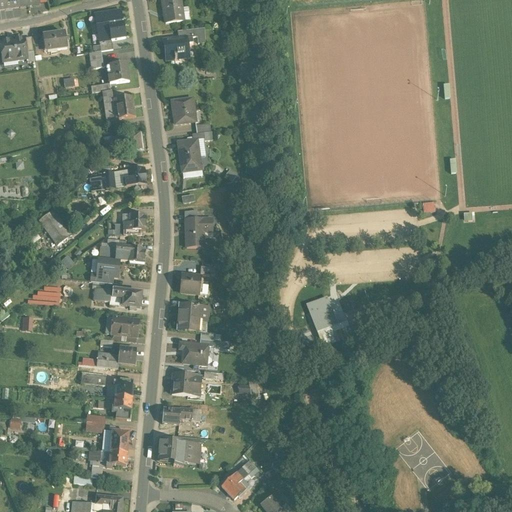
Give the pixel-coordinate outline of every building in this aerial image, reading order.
[(0,0),(0,11),(20,8),(20,9),(21,9),(21,8),(19,0),(0,0)] [(180,0),(173,0),(162,2),(166,24),(184,21),(180,0)] [(95,18),(99,44),(111,42),(126,39),(121,13),(107,15),(95,18)] [(204,29),(177,32),(178,39),(184,39),(185,44),(193,43),(192,38),(193,38),(197,38),(198,44),(205,43),(204,29)] [(65,35),(45,38),(48,54),(68,51),(65,35)] [(31,39),(24,41),(26,55),(33,54),(31,39)] [(178,39),(163,42),(166,62),(174,61),(174,62),(176,61),(187,59),(185,44),(184,39),(178,39)] [(24,41),(0,44),(3,63),(16,61),(16,62),(27,60),(26,55),(24,41)] [(111,42),(99,44),(101,54),(113,52),(111,42)] [(126,65),(110,67),(112,78),(109,79),(110,86),(129,83),(126,65)] [(75,80),(64,80),(65,89),(75,88),(75,80)] [(132,99),(113,102),(114,109),(116,109),(118,121),(135,119),(132,99)] [(192,100),(172,103),(175,126),(196,123),(192,100)] [(113,102),(106,103),(107,110),(114,109),(113,102)] [(208,125),(196,127),(197,135),(205,134),(209,133),(208,125)] [(140,135),(125,137),(126,145),(127,153),(129,153),(129,156),(134,155),(134,152),(142,151),(140,135)] [(125,137),(115,139),(116,146),(126,145),(125,137)] [(193,142),(181,143),(182,148),(178,149),(181,172),(201,169),(198,141),(197,141),(193,142)] [(129,182),(123,182),(124,190),(133,189),(133,192),(140,191),(140,188),(146,187),(144,171),(128,173),(129,182)] [(114,175),(102,177),(103,184),(104,192),(115,191),(114,175)] [(104,199),(97,202),(103,216),(110,214),(104,199)] [(423,214),(436,213),(435,203),(423,204),(423,214)] [(197,212),(185,214),(185,222),(186,222),(186,221),(197,221),(197,212)] [(463,214),(464,223),(475,222),(474,214),(463,214)] [(54,215),(40,224),(55,247),(69,237),(54,215)] [(146,218),(129,218),(129,226),(124,226),(123,227),(123,234),(133,234),(133,238),(140,238),(140,234),(145,234),(146,218)] [(197,221),(186,221),(186,222),(187,250),(204,250),(204,234),(213,234),(213,221),(203,222),(203,221),(197,221)] [(123,227),(115,227),(115,238),(123,239),(123,234),(123,227)] [(120,244),(108,242),(107,251),(108,251),(116,251),(116,249),(119,249),(120,244)] [(119,249),(116,249),(116,251),(115,256),(116,256),(115,264),(119,264),(127,265),(129,251),(129,250),(119,249)] [(116,251),(108,251),(106,263),(115,264),(116,256),(115,256),(116,251)] [(129,251),(127,265),(144,266),(145,252),(129,251)] [(100,262),(99,262),(97,278),(97,279),(112,281),(117,281),(119,264),(115,264),(106,263),(100,262)] [(200,279),(183,277),(181,295),(199,297),(200,279)] [(112,281),(97,279),(97,278),(91,278),(91,285),(112,287),(112,281)] [(32,307),(61,308),(61,290),(44,289),(44,294),(38,294),(38,298),(32,298),(32,307)] [(111,293),(96,291),(94,303),(105,304),(110,305),(111,293)] [(141,296),(124,294),(123,309),(130,310),(129,312),(136,313),(136,310),(140,311),(141,296)] [(207,310),(179,307),(177,333),(197,335),(198,323),(206,324),(207,310)] [(32,334),(33,321),(23,320),(23,334),(32,334)] [(139,323),(113,321),(111,337),(137,339),(139,323)] [(358,336),(354,326),(348,328),(352,338),(358,336)] [(341,329),(318,338),(322,349),(345,340),(341,329)] [(200,347),(180,345),(179,352),(183,352),(182,366),(206,368),(208,348),(200,347)] [(136,352),(119,350),(118,358),(118,366),(135,368),(136,352)] [(118,366),(118,358),(98,357),(98,363),(85,362),(84,369),(117,372),(118,366)] [(218,375),(204,374),(204,381),(217,382),(218,375)] [(106,377),(82,376),(81,386),(105,389),(106,377)] [(201,379),(173,377),(172,397),(199,400),(201,379)] [(133,382),(119,381),(119,384),(120,384),(119,388),(133,389),(133,382)] [(114,388),(107,388),(106,399),(115,400),(116,389),(114,388)] [(119,388),(116,388),(116,389),(115,400),(132,401),(133,389),(119,388)] [(115,400),(106,399),(105,411),(114,412),(115,400)] [(132,401),(115,400),(114,412),(116,412),(131,414),(132,401)] [(180,412),(163,411),(161,426),(179,427),(179,423),(180,412)] [(131,414),(116,412),(115,422),(130,423),(131,414)] [(180,412),(179,423),(199,425),(200,414),(180,412)] [(105,420),(92,419),(92,426),(104,427),(105,420)] [(10,430),(19,432),(21,423),(12,421),(10,430)] [(92,426),(86,425),(86,433),(103,435),(104,427),(92,426)] [(129,436),(112,434),(110,456),(127,457),(129,436)] [(172,444),(160,443),(158,461),(173,463),(173,468),(182,469),(183,464),(184,446),(172,444)] [(186,446),(184,446),(183,464),(198,465),(200,447),(186,446)] [(101,455),(91,454),(90,464),(93,464),(100,465),(101,455)] [(110,456),(101,455),(100,465),(103,465),(107,466),(106,471),(109,471),(109,468),(110,456)] [(127,457),(110,456),(109,468),(112,468),(126,469),(127,457)] [(235,475),(242,481),(247,476),(251,480),(259,472),(249,463),(235,475)] [(100,465),(93,464),(91,480),(101,481),(103,465),(100,465)] [(511,477),(508,469),(501,473),(508,485),(511,482),(511,477)] [(242,481),(235,475),(232,478),(239,485),(242,481)] [(239,485),(232,478),(221,489),(234,502),(245,491),(239,485)] [(92,481),(74,480),(73,486),(92,488),(92,481)] [(287,505),(279,493),(260,508),(263,511),(281,511),(280,510),(287,505)] [(121,511),(123,501),(96,498),(96,507),(103,508),(102,511),(121,511)]
